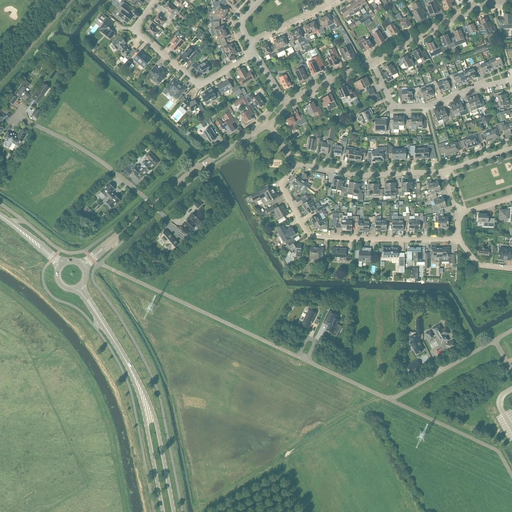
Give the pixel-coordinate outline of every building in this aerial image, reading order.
[(174,4),(181,11),(185,7),(184,5),(187,2),(185,1),(184,0),(175,0),(177,1),(174,4)] [(215,5),(213,8),(226,15),(226,14),(227,14),(228,12),(228,11),(228,10),(225,8),(226,7),(225,7),(227,4),(222,0),(219,0),(217,6),(215,5)] [(355,0),(353,1),(359,11),(364,9),(362,6),(358,0),(355,0)] [(431,5),(427,7),(431,16),(438,13),(437,10),(440,9),(436,0),(432,0),(429,1),(431,5)] [(444,6),(443,7),(444,10),(445,10),(445,11),(449,9),(448,8),(452,7),(451,3),(454,2),(452,0),(445,0),(442,2),(444,6)] [(355,14),(359,11),(353,1),(348,4),(355,14)] [(416,11),(412,13),(417,23),(424,19),(422,15),(425,13),(419,2),(412,5),(414,10),(415,9),(416,11)] [(165,7),(164,8),(167,10),(166,11),(167,12),(165,15),(172,20),(175,16),(174,14),(173,13),(176,10),(168,3),(168,4),(167,4),(165,6),(165,7)] [(122,12),(117,17),(124,22),(125,22),(127,24),(133,16),(129,13),(131,10),(123,4),(119,10),(122,12)] [(348,4),(344,7),(345,9),(350,16),(351,17),(355,15),(355,14),(348,4)] [(389,8),(392,14),(397,11),(394,5),(389,8)] [(226,15),(213,8),(213,9),(210,15),(211,16),(210,18),(210,23),(211,23),(220,23),(219,20),(220,18),(223,20),(223,19),(224,19),(225,19),(226,17),(225,16),(226,15)] [(345,9),(341,12),(347,22),(352,19),(351,17),(350,16),(345,9)] [(110,29),(110,28),(114,23),(108,18),(101,13),(100,15),(99,17),(98,18),(104,23),(99,30),(111,39),(115,33),(110,29)] [(402,19),(399,13),(394,16),(398,25),(401,24),(404,29),(405,28),(406,28),(407,28),(408,28),(409,27),(409,26),(410,26),(411,25),(409,22),(410,21),(407,16),(402,19)] [(507,24),(511,24),(511,14),(503,15),(504,18),(497,18),(500,29),(508,28),(507,24)] [(155,19),(154,20),(162,26),(165,22),(166,24),(168,25),(172,20),(165,15),(163,17),(162,16),(161,17),(159,15),(158,16),(157,16),(155,18),(155,19)] [(325,17),(324,17),(328,26),(330,29),(330,30),(331,30),(332,30),(335,29),(335,28),(335,29),(340,26),(337,19),(336,17),(331,19),(329,15),(328,15),(325,16),(325,17)] [(324,17),(319,20),(322,26),(320,27),(322,33),(330,29),(328,26),(324,17)] [(483,29),(479,30),(482,36),(487,34),(486,29),(487,29),(488,30),(488,31),(489,31),(490,31),(491,31),(491,32),(492,31),(493,31),(493,32),(493,31),(489,22),(488,23),(487,18),(480,21),(483,29)] [(384,30),(387,28),(392,36),(393,35),(394,36),(397,34),(397,33),(398,32),(396,29),(397,29),(394,23),(390,25),(387,20),(380,24),(381,25),(384,30)] [(314,22),(309,25),(313,33),(318,30),(320,34),(322,33),(320,27),(317,28),(314,22)] [(220,26),(220,23),(211,23),(211,28),(213,31),(214,30),(216,35),(225,31),(226,30),(225,27),(224,27),(223,26),(220,27),(220,26)] [(464,31),(468,39),(473,37),(471,34),(477,32),(473,24),(466,27),(467,29),(464,31)] [(314,35),(313,33),(309,25),(304,27),(307,33),(304,34),(307,40),(310,38),(309,37),(314,35)] [(381,34),(385,32),(384,30),(381,25),(377,27),(379,32),(373,35),(378,45),(385,41),(381,34)] [(163,31),(157,26),(155,28),(154,27),(153,28),(150,26),(146,31),(149,33),(149,34),(150,35),(151,35),(152,35),(154,37),(157,33),(159,35),(163,31)] [(307,40),(304,34),(302,35),(299,29),(294,32),(298,40),(300,44),(307,40)] [(456,38),(452,39),(455,47),(462,44),(465,42),(464,38),(460,30),(454,32),(455,36),(456,38)] [(219,41),(220,45),(226,42),(225,39),(224,38),(227,37),(227,36),(228,35),(227,33),(226,32),(225,31),(216,35),(219,41)] [(293,42),(298,40),(294,32),(289,34),(292,40),(289,41),(292,47),(295,46),(293,42)] [(182,35),(181,35),(178,33),(170,43),(172,45),(171,47),(176,52),(185,43),(182,41),(184,39),(184,37),(182,35)] [(346,59),(347,60),(355,57),(350,46),(352,45),(346,34),(343,36),(348,47),(342,49),(342,48),(339,50),(343,60),(346,59)] [(455,47),(452,39),(449,40),(447,35),(439,38),(443,47),(447,45),(449,49),(455,47)] [(111,45),(111,47),(113,50),(115,50),(116,49),(117,50),(118,49),(120,52),(126,57),(125,58),(128,60),(132,56),(129,54),(131,51),(126,47),(124,44),(125,43),(121,37),(112,43),(113,44),(111,45)] [(284,37),(279,39),(284,51),(292,47),(289,41),(287,43),(284,37)] [(363,38),(356,41),(360,49),(364,46),(367,51),(369,50),(369,51),(372,49),(371,49),(373,47),(369,40),(365,42),(363,38)] [(275,44),(273,46),(277,54),(284,51),(279,39),(274,41),(275,44)] [(223,47),(226,53),(234,49),(234,48),(235,47),(234,45),(233,45),(232,45),(232,44),(229,46),(228,44),(227,45),(226,42),(220,45),(222,48),(223,47)] [(433,42),(426,45),(430,52),(431,56),(434,54),(435,55),(441,52),(438,44),(434,45),(434,44),(433,42)] [(273,46),(269,48),(267,45),(261,47),(263,50),(262,51),(263,53),(264,54),(264,53),(265,54),(266,56),(269,54),(270,57),(272,56),(273,58),(278,56),(277,54),(273,46)] [(192,51),(188,48),(180,57),(187,63),(190,60),(192,62),(199,54),(194,49),(192,51)] [(234,49),(226,53),(223,54),(226,59),(228,57),(230,62),(236,59),(234,56),(237,54),(236,53),(237,53),(237,52),(236,50),(235,50),(234,49)] [(328,60),(327,60),(328,63),(329,63),(331,67),(333,66),(334,67),(338,64),(336,59),(339,58),(335,49),(328,52),(331,57),(327,59),(328,60)] [(419,49),(412,53),(417,61),(421,59),(423,62),(429,59),(424,50),(421,52),(419,49)] [(141,51),(134,59),(144,68),(151,60),(141,51)] [(500,57),(495,59),(498,68),(503,66),(501,60),(504,58),(502,52),(499,54),(500,57)] [(313,62),(308,64),(312,73),(312,74),(312,75),(313,75),(314,75),(315,74),(322,71),(320,67),(324,66),(319,56),(311,59),(313,62)] [(407,69),(415,65),(412,59),(409,60),(406,56),(398,61),(401,65),(404,64),(407,69)] [(495,59),(489,61),(493,71),(494,71),(493,70),(498,68),(495,59)] [(488,73),(493,71),(489,61),(490,62),(485,64),(488,73)] [(197,62),(193,67),(195,69),(200,73),(202,71),(203,73),(206,72),(207,73),(211,71),(209,67),(210,67),(208,62),(205,64),(204,63),(200,66),(199,65),(199,64),(197,62)] [(300,70),(295,72),(298,79),(297,79),(298,81),(299,82),(299,81),(300,82),(307,79),(306,76),(304,72),(307,70),(305,64),(303,65),(299,67),(300,70)] [(483,75),(488,73),(485,64),(480,66),(483,75)] [(387,72),(383,74),(388,82),(392,80),(391,77),(397,73),(393,66),(392,67),(391,65),(385,68),(387,72)] [(155,67),(147,76),(155,82),(156,80),(160,83),(168,74),(161,68),(159,70),(155,67)] [(473,68),(468,70),(472,80),(477,77),(476,74),(479,72),(477,67),(473,68)] [(238,79),(242,86),(254,79),(254,80),(257,78),(255,76),(252,70),(249,72),(250,73),(247,74),(243,68),(237,72),(241,78),(238,79)] [(467,82),(463,72),(462,70),(457,72),(458,75),(462,85),(467,82)] [(468,70),(463,72),(467,82),(467,81),(472,80),(468,70)] [(288,72),(278,77),(280,80),(279,81),(279,82),(280,84),(281,84),(282,84),(284,89),(291,86),(290,82),(293,81),(288,72)] [(447,80),(442,82),(446,91),(451,89),(449,85),(452,84),(449,75),(448,73),(445,74),(447,80)] [(457,87),(462,85),(458,75),(453,77),(452,74),(449,75),(452,84),(455,83),(457,87)] [(375,94),(372,87),(370,89),(369,86),(370,86),(367,77),(355,83),(356,85),(355,85),(357,89),(358,89),(359,91),(366,88),(369,96),(371,95),(371,96),(376,98),(374,101),(375,103),(381,100),(378,93),(375,94)] [(174,79),(165,89),(169,92),(171,90),(176,94),(174,96),(178,99),(186,89),(174,79)] [(221,83),(217,85),(222,94),(232,88),(228,81),(222,84),(221,83)] [(446,91),(442,82),(437,84),(436,81),(433,82),(436,90),(439,89),(440,93),(446,91)] [(11,95),(7,100),(12,104),(16,99),(15,98),(17,96),(19,97),(20,96),(27,101),(31,96),(24,91),(29,85),(24,82),(13,96),(11,95)] [(433,92),(436,90),(433,82),(429,83),(431,86),(426,88),(429,97),(434,95),(433,92)] [(43,83),(31,98),(37,103),(38,103),(40,100),(44,95),(46,96),(49,92),(49,93),(51,91),(50,90),(51,89),(44,83),(43,83)] [(236,96),(242,92),(238,86),(233,89),(236,96)] [(349,91),(347,87),(337,91),(341,99),(345,97),(346,98),(349,96),(351,100),(356,97),(352,89),(349,91)] [(429,97),(426,88),(425,87),(420,89),(419,87),(416,88),(417,91),(418,97),(422,96),(424,100),(429,97)] [(402,101),(407,101),(407,91),(402,91),(402,88),(398,88),(398,95),(402,95),(402,101)] [(207,104),(220,96),(217,92),(214,94),(212,89),(207,91),(208,92),(202,96),(207,104)] [(499,102),(508,99),(507,94),(500,96),(499,92),(493,94),(494,97),(497,96),(499,102)] [(261,99),(260,99),(258,96),(255,98),(253,95),(250,96),(248,94),(244,97),(251,107),(254,105),(257,110),(264,105),(263,104),(264,104),(264,103),(263,102),(262,102),(262,101),(262,100),(261,99)] [(324,108),(326,107),(328,111),(337,107),(331,94),(327,96),(328,96),(322,99),(324,102),(322,103),(324,108)] [(485,106),(482,98),(479,99),(477,95),(472,97),(477,109),(485,106)] [(241,119),(244,123),(245,122),(246,123),(252,119),(251,117),(254,114),(248,105),(249,104),(248,103),(244,96),(233,103),(235,107),(240,104),(241,105),(242,105),(243,105),(244,105),(246,107),(245,108),(245,109),(245,110),(245,111),(245,112),(241,115),(243,118),(241,119)] [(477,109),(472,97),(467,99),(468,103),(465,104),(469,113),(477,109)] [(181,106),(178,109),(184,114),(187,111),(187,112),(187,113),(187,114),(187,115),(188,115),(188,116),(189,116),(190,116),(190,115),(191,115),(191,114),(192,114),(192,113),(192,112),(191,112),(199,108),(199,107),(196,103),(195,100),(190,103),(186,99),(181,106)] [(508,99),(499,102),(500,107),(497,108),(497,111),(506,109),(506,106),(510,105),(508,99)] [(309,105),(306,107),(310,116),(314,113),(316,117),(323,114),(319,106),(316,108),(313,102),(309,104),(309,105)] [(461,102),(456,104),(460,116),(461,116),(469,113),(465,104),(462,105),(461,102)] [(452,110),(449,111),(452,119),(460,116),(456,104),(450,106),(452,110)] [(204,120),(205,119),(209,117),(205,112),(202,107),(199,108),(202,113),(201,114),(201,115),(202,116),(204,120)] [(365,108),(357,112),(360,116),(358,117),(357,118),(357,119),(358,121),(359,121),(360,122),(362,121),(363,124),(374,120),(371,114),(373,114),(370,109),(366,110),(365,108)] [(439,110),(443,119),(448,117),(449,120),(452,119),(449,111),(446,112),(444,108),(439,110)] [(40,112),(36,110),(32,116),(37,119),(40,112)] [(443,119),(439,110),(434,112),(436,119),(433,120),(436,126),(439,124),(437,121),(443,119)] [(220,130),(222,128),(224,131),(226,130),(229,134),(235,130),(231,124),(235,122),(229,113),(225,115),(229,121),(224,124),(223,124),(220,120),(216,123),(220,130)] [(288,122),(286,123),(287,125),(291,132),(296,130),(294,127),(294,126),(298,124),(299,124),(300,124),(302,123),(303,123),(304,123),(305,123),(305,122),(305,121),(302,116),(300,117),(299,116),(298,113),(290,116),(288,117),(289,119),(287,120),(288,122)] [(393,120),(390,120),(390,129),(393,129),(393,130),(394,130),(399,130),(399,126),(399,116),(393,116),(393,120)] [(422,116),(416,116),(416,126),(422,126),(422,129),(425,129),(425,123),(422,123),(422,116)] [(376,120),(376,131),(379,131),(379,132),(380,133),(381,134),(383,134),(384,133),(385,132),(385,131),(390,131),(390,122),(387,122),(387,118),(381,118),(381,120),(376,120)] [(498,124),(499,126),(501,132),(503,131),(505,137),(511,135),(508,125),(505,126),(504,122),(498,124)] [(502,134),(501,132),(499,126),(495,127),(496,129),(492,130),(492,128),(489,129),(493,141),(494,141),(494,139),(499,138),(498,135),(502,134)] [(202,135),(202,136),(202,137),(203,137),(203,138),(204,138),(204,139),(205,139),(206,139),(207,139),(208,139),(211,143),(212,142),(213,141),(215,140),(214,139),(215,139),(215,138),(216,138),(216,137),(216,136),(216,135),(215,135),(215,134),(211,128),(208,130),(204,132),(204,133),(203,133),(203,134),(203,135),(202,135)] [(488,128),(478,132),(480,135),(482,141),(485,140),(486,142),(491,140),(491,141),(493,141),(489,129),(488,128)] [(6,146),(6,147),(7,147),(9,148),(12,143),(16,145),(19,147),(22,142),(27,134),(26,133),(25,133),(25,132),(25,131),(23,130),(22,131),(21,131),(20,130),(18,135),(19,136),(18,137),(15,136),(12,134),(7,131),(4,138),(7,140),(4,145),(6,146)] [(314,137),(314,140),(309,139),(307,150),(314,151),(315,144),(319,145),(321,132),(318,132),(312,134),(313,134),(314,137)] [(472,135),(469,136),(473,148),(474,147),(474,146),(479,144),(478,142),(482,141),(480,135),(472,137),(472,135)] [(471,148),(473,148),(469,136),(466,137),(467,139),(460,142),(462,148),(465,147),(466,149),(471,147),(471,148)] [(346,147),(347,138),(342,137),(341,145),(336,145),(334,155),(341,157),(342,146),(346,147)] [(332,150),(333,141),(327,140),(326,143),(322,142),(320,152),(324,153),(324,154),(325,154),(326,153),(328,153),(329,150),(332,150)] [(453,154),(449,143),(448,141),(438,145),(439,148),(441,154),(445,153),(446,156),(451,154),(452,155),(453,154)] [(452,142),(449,143),(453,154),(454,154),(454,153),(459,151),(458,149),(462,148),(460,142),(453,144),(452,142)] [(399,149),(399,160),(401,161),(402,160),(406,159),(406,153),(410,153),(410,146),(410,143),(409,144),(407,145),(402,149),(399,149)] [(388,144),(388,154),(392,154),(392,160),(399,160),(399,149),(395,149),(388,144)] [(428,148),(421,149),(422,159),(429,158),(429,154),(435,154),(433,145),(428,145),(428,148)] [(410,146),(410,153),(410,155),(415,155),(415,159),(422,159),(421,149),(415,149),(415,146),(410,146)] [(348,160),(354,161),(356,152),(353,151),(353,149),(347,148),(346,154),(349,155),(348,160)] [(377,148),(377,150),(378,162),(384,161),(384,160),(385,159),(387,159),(387,148),(377,148)] [(356,152),(354,161),(361,162),(362,157),(365,158),(366,151),(359,150),(359,152),(356,152)] [(372,162),(378,162),(377,150),(375,150),(375,152),(368,152),(368,159),(371,159),(371,160),(372,161),(372,162)] [(129,164),(127,167),(132,173),(134,171),(140,179),(144,176),(143,175),(147,172),(148,173),(149,172),(151,170),(152,169),(151,168),(154,165),(155,165),(158,162),(150,153),(146,156),(150,161),(147,164),(146,163),(145,163),(144,163),(143,164),(142,165),(142,166),(143,168),(139,171),(135,166),(135,167),(133,168),(129,164)] [(127,167),(122,171),(127,177),(132,173),(127,167)] [(295,180),(303,185),(309,189),(311,186),(307,183),(307,181),(306,180),(309,176),(304,173),(301,177),(298,175),(295,180)] [(328,180),(327,186),(329,187),(328,191),(331,191),(332,189),(337,190),(338,180),(333,179),(333,181),(328,180)] [(427,181),(430,190),(439,186),(438,181),(437,181),(436,181),(434,181),(434,182),(432,183),(431,179),(427,181)] [(303,185),(295,180),(292,184),(295,186),(293,190),(297,193),(300,189),(300,190),(303,185)] [(341,196),(344,197),(346,187),(343,187),(344,181),(338,180),(337,190),(342,191),(341,196)] [(344,197),(347,197),(348,195),(353,195),(355,183),(350,182),(349,188),(346,187),(344,197)] [(412,182),(407,183),(407,193),(410,193),(410,194),(411,195),(416,194),(415,190),(417,190),(417,185),(412,185),(412,182)] [(101,192),(98,196),(102,200),(105,197),(106,198),(107,197),(109,200),(106,203),(107,204),(110,207),(112,209),(120,201),(115,195),(114,195),(112,192),(115,189),(109,183),(101,192)] [(360,184),(355,183),(353,195),(352,196),(358,197),(358,196),(361,197),(362,193),(362,190),(359,190),(360,184)] [(385,197),(391,196),(390,183),(385,184),(385,189),(382,190),(382,196),(385,196),(385,197)] [(396,195),(399,195),(399,189),(396,189),(395,183),(390,183),(391,196),(396,196),(396,195)] [(407,193),(407,183),(401,183),(402,189),(399,189),(399,195),(399,196),(403,196),(404,195),(404,193),(407,193)] [(374,196),(373,184),(368,185),(368,190),(365,190),(365,197),(369,197),(369,196),(374,196)] [(379,196),(382,196),(382,190),(379,190),(379,184),(373,184),(374,196),(374,197),(379,197),(379,196)] [(441,191),(439,186),(430,190),(431,192),(429,193),(430,195),(427,196),(428,199),(431,198),(437,196),(436,193),(441,191)] [(276,194),(273,188),(269,190),(268,187),(257,193),(251,196),(253,201),(260,197),(264,206),(273,201),(273,200),(277,197),(275,194),(276,194)] [(302,205),(304,210),(314,205),(312,200),(315,198),(313,195),(308,199),(309,201),(302,205)] [(434,201),(435,205),(445,202),(443,197),(438,199),(437,196),(431,198),(432,201),(434,201)] [(202,205),(198,200),(194,204),(198,208),(202,205)] [(435,205),(432,207),(434,212),(435,211),(436,214),(443,213),(443,209),(447,207),(445,202),(435,205)] [(314,205),(304,210),(307,215),(314,211),(316,213),(321,210),(328,207),(326,204),(323,206),(322,206),(319,208),(317,203),(314,205)] [(280,220),(288,215),(282,205),(274,210),(280,220)] [(499,210),(499,219),(504,219),(508,219),(511,219),(511,213),(511,206),(508,208),(505,209),(505,210),(499,210)] [(192,219),(190,221),(189,220),(185,225),(188,227),(187,228),(191,231),(196,226),(195,225),(197,223),(198,225),(200,224),(201,224),(203,222),(203,221),(205,218),(204,218),(205,217),(198,211),(197,211),(196,210),(190,217),(192,219)] [(312,225),(322,219),(325,217),(322,213),(323,213),(321,210),(316,213),(317,216),(310,220),(312,225)] [(392,231),(398,231),(398,216),(393,216),(393,213),(389,213),(389,216),(389,223),(392,223),(392,231)] [(403,223),(406,223),(406,213),(406,216),(398,216),(398,231),(403,231),(403,223)] [(409,231),(415,231),(415,220),(410,220),(409,213),(406,213),(406,223),(409,223),(409,231)] [(415,220),(415,231),(420,231),(420,223),(423,223),(423,219),(423,213),(420,213),(420,216),(415,216),(415,220)] [(435,217),(435,223),(438,223),(448,222),(448,217),(447,217),(447,216),(445,216),(444,217),(443,213),(436,214),(436,217),(435,217)] [(341,231),(346,231),(347,216),(343,216),(343,214),(339,214),(339,217),(338,222),(341,222),(341,231)] [(488,227),(494,227),(495,219),(489,218),(489,217),(487,217),(487,214),(478,214),(477,222),(483,222),(483,226),(488,227)] [(352,223),(355,223),(356,217),(347,216),(346,231),(352,231),(352,223)] [(381,216),(372,216),(372,217),(372,223),(375,223),(376,231),(381,231),(381,220),(381,216)] [(386,223),(389,223),(389,216),(386,216),(386,220),(381,220),(381,231),(386,231),(386,223)] [(358,232),(363,232),(364,221),(359,220),(359,217),(356,217),(355,223),(358,223),(358,232)] [(369,221),(364,221),(363,232),(369,232),(369,224),(372,224),(372,223),(372,217),(369,217),(369,221)] [(322,219),(312,225),(315,229),(321,226),(321,227),(321,228),(322,229),(327,230),(327,225),(325,225),(322,219)] [(448,228),(448,222),(438,223),(437,224),(437,226),(438,227),(438,232),(442,232),(442,228),(444,228),(445,229),(447,229),(448,228)] [(283,225),(276,229),(284,242),(285,242),(287,246),(294,239),(294,238),(290,240),(289,239),(290,239),(290,238),(295,235),(292,228),(288,230),(285,230),(283,225)] [(165,232),(160,237),(167,245),(166,245),(170,250),(171,249),(171,250),(178,244),(169,234),(167,231),(165,232)] [(185,233),(182,238),(187,241),(192,238),(192,237),(185,233)] [(287,246),(285,247),(287,251),(291,249),(293,252),(292,252),(293,253),(296,253),(296,257),(301,257),(301,253),(301,245),(298,245),(296,242),(294,239),(287,246)] [(324,248),(310,247),(310,259),(314,259),(314,261),(323,262),(324,248)] [(351,261),(351,255),(346,255),(346,249),(332,248),(332,257),(337,257),(337,260),(351,261)] [(371,248),(362,248),(361,251),(359,251),(359,250),(355,250),(354,267),(359,267),(359,262),(363,262),(363,259),(366,259),(366,260),(370,261),(371,248)] [(392,257),(398,257),(398,248),(383,248),(383,252),(382,252),(383,259),(392,259),(392,257)] [(416,248),(415,248),(415,250),(415,260),(415,262),(418,262),(422,262),(422,259),(425,259),(425,253),(422,253),(422,252),(421,252),(421,248),(416,248)] [(434,258),(439,257),(439,249),(435,249),(435,248),(431,248),(431,258),(431,261),(434,261),(434,258)] [(445,249),(439,249),(439,257),(439,261),(444,261),(444,257),(449,257),(449,248),(445,248),(445,249)] [(511,250),(499,248),(498,259),(511,260),(511,250)] [(306,314),(301,326),(302,326),(308,329),(310,324),(311,325),(312,323),(317,313),(309,309),(306,314)] [(329,311),(324,320),(325,321),(330,323),(329,326),(327,330),(329,331),(331,332),(332,331),(333,331),(337,333),(340,327),(337,325),(337,324),(339,321),(337,320),(338,316),(336,315),(330,312),(330,311),(329,311)] [(419,352),(420,352),(420,351),(423,349),(421,345),(421,344),(421,345),(420,343),(420,342),(419,342),(419,340),(419,335),(422,335),(421,320),(416,320),(416,331),(416,332),(416,336),(414,336),(410,337),(410,338),(410,344),(416,354),(419,352)] [(447,344),(446,345),(449,350),(456,346),(453,341),(448,344),(447,341),(448,340),(445,335),(448,334),(445,329),(442,330),(440,325),(432,329),(436,335),(433,336),(430,331),(426,334),(429,341),(434,338),(436,336),(441,344),(445,342),(447,344)]
